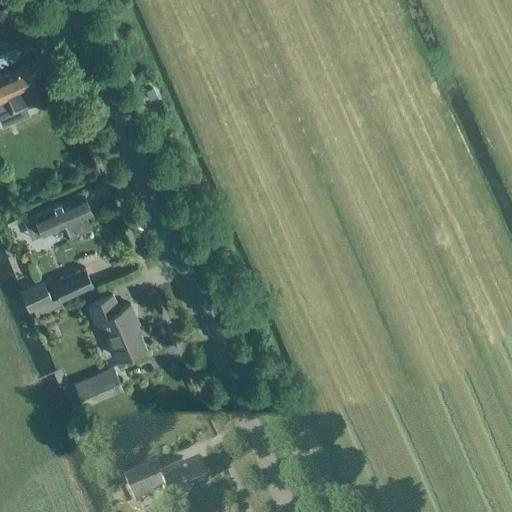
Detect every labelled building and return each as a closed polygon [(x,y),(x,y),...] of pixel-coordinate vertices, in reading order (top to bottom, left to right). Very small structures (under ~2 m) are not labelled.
[(0,113),(3,120),(26,110),(24,105),(35,100),(30,88),(35,85),(26,64),(0,75),(0,113)] [(85,215),(91,213),(82,192),(34,213),(43,233),(61,225),(67,237),(91,226),(85,215)] [(84,267),(52,281),(60,300),(93,286),(84,267)] [(42,279),(19,289),(28,311),(51,301),(42,279)] [(117,357),(144,345),(134,322),(138,321),(130,304),(118,309),(112,294),(87,305),(94,320),(100,318),(117,357)] [(82,386),(89,404),(122,391),(115,372),(82,386)] [(192,487),(207,481),(200,463),(184,470),(183,467),(162,476),(156,462),(123,476),(136,504),(154,496),(153,494),(165,489),(170,500),(193,490),(192,487)]
